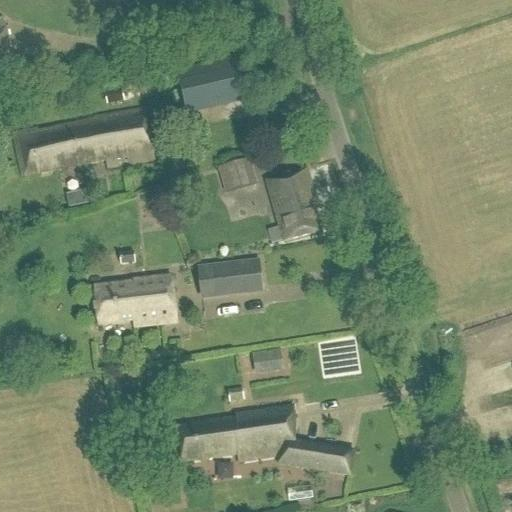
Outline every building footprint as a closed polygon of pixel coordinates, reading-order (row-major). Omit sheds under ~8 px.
[(0,75),(12,73),(0,22),(0,75)] [(245,106),(235,59),(176,72),(186,119),(245,106)] [(122,102),(120,91),(103,94),(106,105),(122,102)] [(152,159),(143,112),(95,121),(96,126),(38,137),(36,131),(14,136),(22,177),(105,161),(106,168),(152,159)] [(256,185),(249,160),(217,169),(224,194),(256,185)] [(314,204),(305,173),(265,185),(278,229),(265,232),(269,246),(318,232),(311,205),(314,204)] [(261,262),(199,269),(203,302),(265,295),(261,262)] [(99,330),(134,326),(134,331),(177,326),(171,278),(134,282),(134,283),(94,288),(99,330)] [(284,352),(255,354),(257,379),(286,377),(284,352)] [(291,442),(293,408),(176,426),(181,460),(236,452),(238,461),(278,454),(277,463),(348,474),(352,452),(291,442)]
